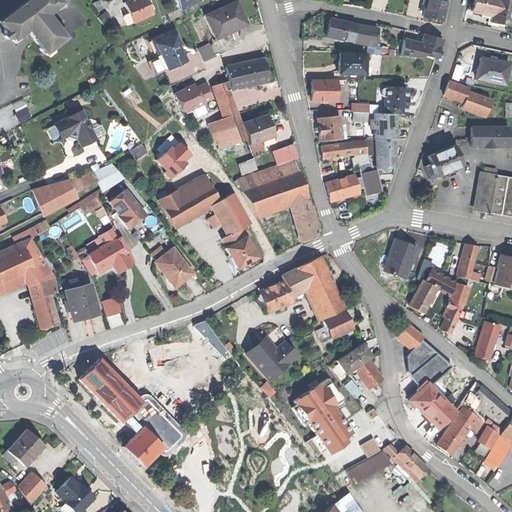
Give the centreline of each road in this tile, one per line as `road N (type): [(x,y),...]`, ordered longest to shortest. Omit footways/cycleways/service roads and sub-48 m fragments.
road 1 (residential): [(334,238),(204,304),(80,346),(33,380)]
road 2 (residential): [(379,308),(393,411),(414,444),(494,511)]
road 3 (residential): [(273,13),(334,238)]
road 4 (residential): [(392,216),(455,33)]
road 5 (residential): [(455,33),(307,4),(273,13)]
road 6 (residential): [(511,406),(398,309),(379,308)]
road 7 (secondary): [(160,511),(37,398)]
road 8 (residential): [(392,216),(511,234)]
